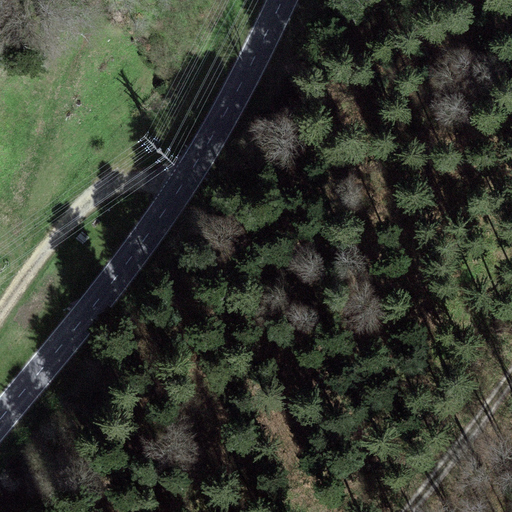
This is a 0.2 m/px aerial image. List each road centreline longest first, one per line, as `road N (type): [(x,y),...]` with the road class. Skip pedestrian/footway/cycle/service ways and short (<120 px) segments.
road 1 (tertiary): [(279,0),(150,217),(0,408)]
road 2 (track): [(409,511),(444,445),(511,352)]
